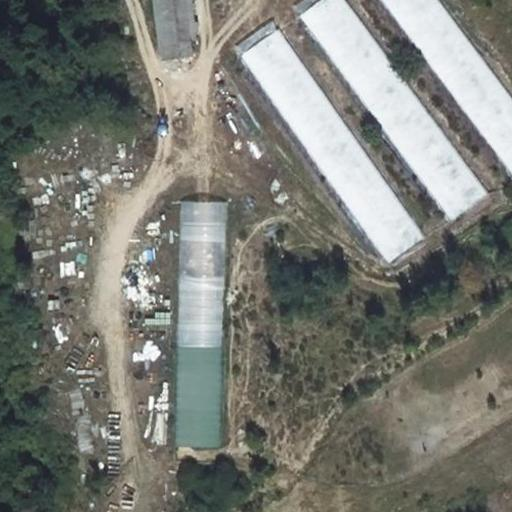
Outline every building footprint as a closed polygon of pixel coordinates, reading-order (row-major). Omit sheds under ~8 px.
[(153,0),(159,59),(184,55),(182,42),(194,41),(190,13),(189,0),(153,0)] [(347,0),(322,0),(300,16),(449,225),(488,197),(347,0)] [(511,96),(439,0),(379,0),(511,174),(511,96)] [(279,28),(240,55),(389,265),(428,237),(279,28)] [(204,202),(181,201),(176,445),(222,446),(227,202),(204,202)]
